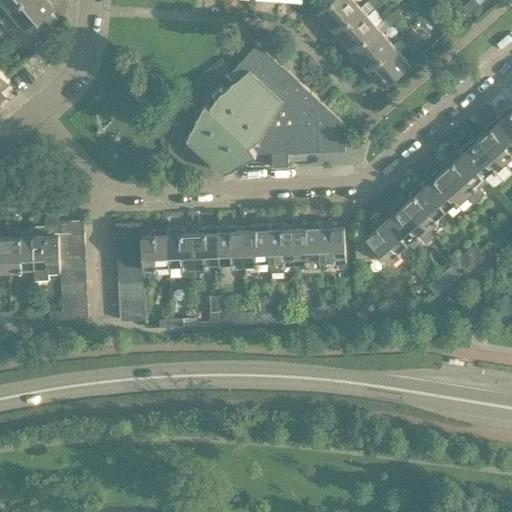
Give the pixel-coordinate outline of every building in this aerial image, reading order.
[(1,0),(0,1),(0,18),(0,19),(22,0),(1,0)] [(50,0),(22,0),(0,19),(9,29),(19,21),(28,30),(52,9),(55,6),(50,0)] [(335,30),(361,7),(354,0),(330,0),(318,11),(335,30)] [(469,0),(462,7),(468,14),(480,3),(480,2),(481,0),(469,0)] [(352,49),(377,26),(361,7),(335,30),(352,49)] [(392,24),(402,15),(396,8),(386,17),(392,24)] [(40,45),(64,24),(52,9),(28,30),(40,45)] [(368,68),(394,45),(377,26),(352,49),(368,68)] [(406,44),(418,34),(412,27),(400,37),(406,44)] [(345,150),(344,123),(257,43),(231,72),(236,79),(216,95),(212,105),(206,102),(206,101),(205,100),(186,139),(223,172),(258,151),(272,150),(272,165),(272,167),(289,166),(289,164),(288,164),(288,152),(345,150)] [(411,64),(410,63),(394,45),(368,68),(385,87),(411,64)] [(0,68),(0,101),(6,96),(0,88),(0,87),(10,80),(0,68)] [(511,105),(500,116),(511,129),(511,105)] [(511,129),(500,116),(481,132),(506,162),(511,156),(511,129)] [(496,170),(506,162),(481,132),(461,149),(484,176),(494,167),(496,170)] [(474,184),(484,176),(461,149),(443,165),(468,195),(476,187),(474,184)] [(456,204),(468,195),(443,165),(424,182),(447,209),(454,202),(456,204)] [(437,217),(447,209),(424,182),(404,199),(429,228),(439,220),(437,217)] [(420,237),(429,228),(404,199),(385,215),(409,242),(418,234),(420,237)] [(399,251),(409,242),(385,215),(365,232),(368,236),(357,245),(357,259),(372,259),(381,251),(391,262),(401,253),(399,251)] [(60,233),(85,232),(85,220),(59,221),(60,233)] [(61,267),(61,257),(60,245),(60,233),(59,221),(46,222),(46,226),(34,226),(34,231),(36,266),(34,266),(34,279),(49,279),(48,268),(61,267)] [(142,233),(142,230),(141,221),(116,222),(117,234),(142,233)] [(332,261),(347,260),(345,221),(319,222),(321,258),(332,257),(332,261)] [(320,258),(321,258),(319,222),(294,223),(296,262),(308,261),(309,271),(321,271),(320,258)] [(294,223),(269,224),(270,260),(271,273),(283,272),(282,263),(296,262),(294,223)] [(259,260),(270,260),(269,224),(244,225),(245,264),(259,263),(259,260)] [(232,265),(245,264),(244,225),(219,226),(220,262),(232,261),(232,265)] [(207,262),(220,262),(219,226),(194,227),(195,266),(207,266),(207,262)] [(181,267),(195,266),(194,227),(168,228),(169,264),(181,263),(181,267)] [(157,264),(169,264),(168,228),(142,230),(142,233),(142,245),(143,257),(144,268),(158,268),(157,264)] [(34,266),(36,266),(34,231),(9,232),(10,269),(23,269),(23,266),(34,266)] [(0,269),(10,269),(9,232),(0,232),(0,269)] [(60,245),(86,244),(85,232),(60,233),(60,245)] [(117,246),(142,245),(142,233),(117,234),(117,246)] [(487,255),(494,249),(488,243),(481,249),(487,255)] [(61,257),(86,256),(86,244),(60,245),(61,257)] [(118,258),(143,257),(142,245),(117,246),(118,258)] [(468,272),(487,255),(481,249),(471,258),(462,266),(468,272)] [(61,269),(87,268),(86,256),(61,257),(61,267),(61,269)] [(144,270),(144,268),(143,257),(118,258),(118,271),(144,270)] [(62,281),(87,280),(87,268),(61,269),(62,281)] [(119,282),(144,281),(144,270),(118,271),(119,282)] [(445,285),(453,278),(448,273),(441,279),(445,285)] [(436,293),(445,285),(441,279),(431,288),(436,293)] [(62,293),(88,292),(87,280),(62,281),(62,293)] [(119,295),(145,294),(144,281),(119,282),(119,295)] [(63,305),(88,304),(88,292),(62,293),(63,305)] [(120,307),(145,306),(145,294),(119,295),(120,307)] [(63,317),(89,316),(88,304),(63,305),(63,309),(63,317)] [(120,319),(146,317),(145,306),(120,307),(120,319)] [(311,316),(323,315),(322,307),(310,308),(311,316)] [(323,315),(333,315),(333,307),(322,307),(323,315)] [(348,307),(340,307),(340,312),(340,315),(349,315),(348,307)] [(51,318),(63,317),(63,309),(51,310),(51,318)] [(210,320),(222,319),(222,311),(210,312),(210,320)] [(222,319),(233,319),(233,311),(222,311),(222,319)] [(261,322),(273,321),(272,313),(260,314),(261,322)] [(273,321),(284,321),(284,313),(272,313),(273,321)] [(160,326),(171,326),(171,317),(160,318),(160,326)] [(171,326),(183,325),(182,317),(171,317),(171,326)]
